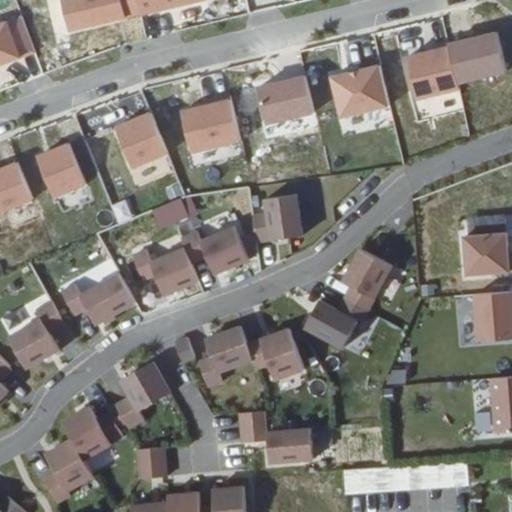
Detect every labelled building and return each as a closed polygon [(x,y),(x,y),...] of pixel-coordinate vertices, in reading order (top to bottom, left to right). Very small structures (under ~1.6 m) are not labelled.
[(57,0),(67,32),(126,14),(122,0),(57,0)] [(133,0),(138,15),(198,0),(133,0)] [(6,16),(0,18),(0,63),(21,56),(6,16)] [(447,42),(402,52),(413,101),(459,90),(447,42)] [(383,64),(329,69),(334,113),(387,108),(383,64)] [(240,148),(229,103),(201,109),(202,113),(182,118),(191,159),(240,148)] [(113,119),(124,166),(164,157),(153,110),(113,119)] [(68,140),(33,153),(51,198),(86,184),(68,140)] [(0,212),(33,198),(15,158),(0,164),(0,212)] [(254,239),(301,233),(296,191),(261,196),(263,212),(251,213),(254,239)] [(0,233),(0,234),(40,220),(33,202),(0,214),(0,233)] [(187,238),(203,276),(248,258),(232,220),(187,238)] [(134,258),(140,279),(154,275),(160,294),(197,282),(184,242),(134,258)] [(511,244),(481,246),(484,285),(511,283),(511,244)] [(347,348),(387,261),(355,246),(339,280),(348,284),(337,306),(313,295),(299,326),(347,348)] [(87,311),(93,325),(136,306),(120,268),(62,292),(73,317),(87,311)] [(60,348),(52,332),(66,325),(54,302),(2,329),(22,367),(60,348)] [(511,303),(488,305),(491,351),(511,350),(511,303)] [(207,356),(198,359),(205,385),(222,381),(219,370),(251,360),(240,322),(201,334),(207,356)] [(257,368),(265,365),(271,381),(305,368),(287,323),(246,340),(257,368)] [(0,398),(10,390),(1,381),(13,370),(0,355),(0,398)] [(44,477),(53,499),(95,480),(83,453),(149,425),(140,404),(169,391),(154,358),(116,375),(127,399),(93,414),(89,404),(58,417),(67,436),(43,447),(54,473),(44,477)] [(475,383),(477,438),(491,438),(490,383),(475,383)] [(511,444),(511,389),(503,390),(507,444),(511,444)] [(265,439),(266,461),(313,459),(312,425),(267,427),(266,410),(237,411),(239,440),(265,439)] [(165,446),(135,447),(137,477),(167,476),(165,446)] [(128,511),(245,511),(244,483),(204,484),(204,489),(162,491),(162,500),(128,501),(128,511)] [(0,510),(2,511),(27,511),(10,497),(0,508),(0,510)]
